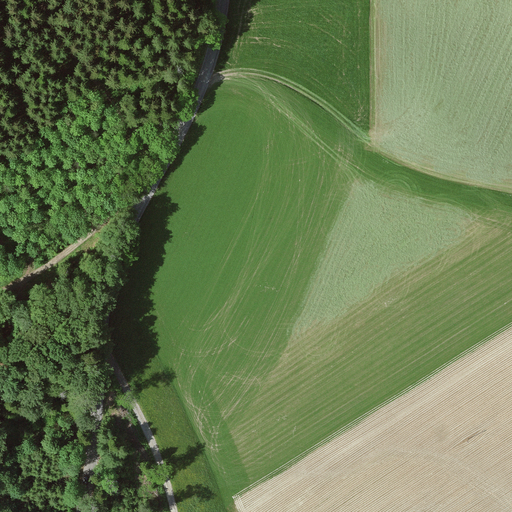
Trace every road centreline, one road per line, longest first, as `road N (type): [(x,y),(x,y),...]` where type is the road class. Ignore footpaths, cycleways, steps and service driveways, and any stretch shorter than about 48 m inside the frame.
road 1 (unclassified): [(81,511),(116,246),(203,79),(223,0)]
road 2 (track): [(100,341),(145,429),(172,511)]
road 3 (track): [(0,289),(148,188)]
